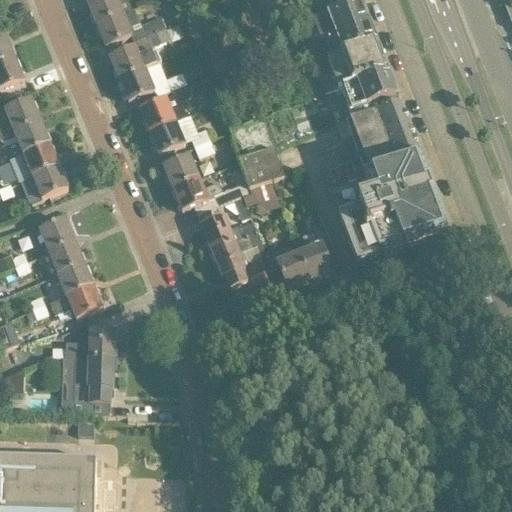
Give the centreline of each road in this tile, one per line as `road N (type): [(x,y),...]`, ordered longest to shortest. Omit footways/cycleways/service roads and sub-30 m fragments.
road 1 (residential): [(185,362),(168,298),(42,0)]
road 2 (residential): [(386,0),(511,327)]
road 3 (secondary): [(414,0),(511,252)]
road 4 (residential): [(185,362),(405,276)]
road 5 (secondary): [(511,192),(437,0)]
road 6 (residential): [(217,511),(185,362)]
